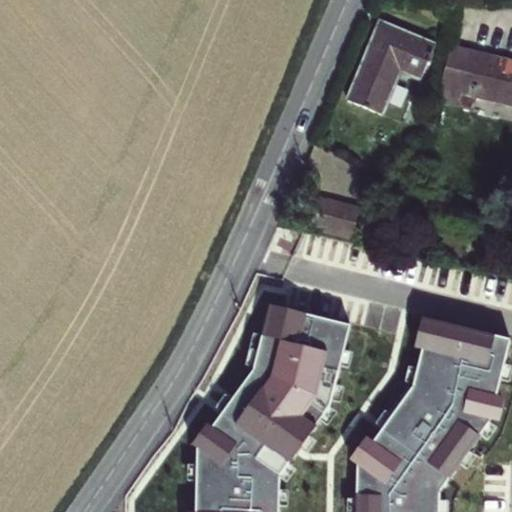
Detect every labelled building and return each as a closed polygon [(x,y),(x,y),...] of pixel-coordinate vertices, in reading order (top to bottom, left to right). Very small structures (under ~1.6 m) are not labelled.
[(436,47),(381,25),(348,103),(365,110),(381,117),(401,73),(421,81),(436,47)] [(438,103),(471,111),(474,98),(511,106),(511,65),(449,51),(438,103)] [(320,201),(311,231),(350,240),(359,210),(320,201)] [(351,328),(270,308),(254,373),(198,451),(196,511),(279,511),(281,480),(331,409),(351,328)] [(511,342),(430,322),(414,390),(358,467),(356,511),(440,511),(441,495),(491,425),(511,342)]
